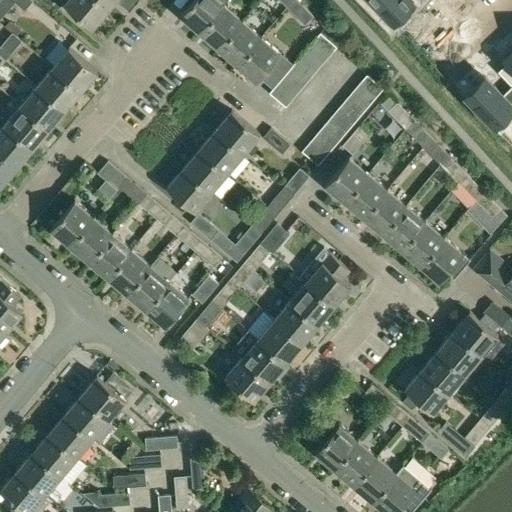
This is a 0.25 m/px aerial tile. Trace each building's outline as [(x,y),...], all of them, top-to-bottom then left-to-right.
[(0,0),(0,18),(14,2),(24,10),(32,1),(31,0),(0,0)] [(108,8),(98,0),(66,0),(64,4),(92,27),(108,8)] [(114,0),(98,0),(108,8),(114,0)] [(193,0),(180,15),(200,31),(224,4),(227,0),(193,0)] [(371,0),(393,22),(413,2),(411,0),(371,0)] [(242,21),(224,4),(200,31),(218,48),(242,21)] [(302,6),(293,14),(304,25),(313,17),(302,6)] [(242,21),(218,48),(237,64),(261,37),(242,21)] [(2,44),(12,52),(21,41),(11,33),(2,44)] [(313,41),(329,55),(336,47),(320,33),(313,41)] [(280,53),(261,37),(237,64),(256,81),(280,53)] [(322,64),(329,55),(313,41),(305,50),(322,64)] [(511,45),(503,55),(505,57),(504,59),(507,62),(511,67),(511,84),(511,85),(511,45)] [(97,71),(88,63),(69,47),(53,66),(81,90),(97,71)] [(298,59),(315,72),(322,64),(305,50),(298,59)] [(307,81),(315,72),(298,59),(291,67),(307,81)] [(65,109),(81,90),(53,66),(36,85),(65,109)] [(300,90),(307,81),(291,67),(284,76),(300,90)] [(360,82),(377,96),(383,88),(367,74),(360,82)] [(300,90),(284,76),(276,84),(293,98),(300,90)] [(485,77),(465,96),(500,132),(511,120),(511,85),(502,94),(485,77)] [(353,91),(369,105),(377,96),(360,82),(353,91)] [(286,107),(293,98),(276,84),(269,93),(286,107)] [(49,128),(65,109),(36,85),(21,104),(31,113),(49,128)] [(346,99),(362,113),(369,105),(353,91),(346,99)] [(339,108),(355,122),(362,113),(346,99),(339,108)] [(33,147),(49,128),(31,113),(21,104),(5,123),(33,147)] [(331,117),(348,131),(355,122),(339,108),(331,117)] [(404,109),(395,118),(406,129),(414,120),(404,109)] [(232,110),(216,129),(244,153),(260,134),(232,110)] [(324,125),(341,139),(348,131),(331,117),(324,125)] [(5,123),(0,128),(0,152),(16,167),(33,147),(5,123)] [(317,134),(333,148),(341,139),(324,125),(317,134)] [(369,135),(359,126),(343,145),(353,154),(369,135)] [(291,144),(271,127),(263,137),(283,153),(291,144)] [(421,127),(412,135),(423,147),(432,138),(421,127)] [(227,172),(244,153),(216,129),(199,148),(227,172)] [(310,142),(326,156),(333,148),(317,134),(310,142)] [(310,142),(302,151),(319,165),(326,156),(310,142)] [(439,145),(430,154),(441,165),(450,156),(439,145)] [(199,148),(183,167),(211,191),(227,172),(199,148)] [(0,152),(0,185),(16,167),(0,152)] [(325,184),(344,201),(368,173),(349,156),(325,184)] [(127,176),(108,160),(97,172),(117,189),(127,176)] [(456,162),(447,171),(458,182),(467,173),(456,162)] [(211,191),(183,167),(167,186),(195,210),(211,191)] [(344,201),(363,216),(387,189),(368,173),(344,201)] [(294,175),(284,187),(293,195),(303,183),(294,175)] [(465,189),(475,200),(484,191),(473,180),(465,189)] [(146,192),(135,182),(127,192),(138,202),(146,192)] [(363,216),(383,233),(406,205),(387,189),(363,216)] [(278,194),(267,205),(277,214),(287,202),(278,194)] [(154,198),(146,208),(157,218),(165,208),(154,198)] [(501,209),(491,198),(482,207),(492,218),(501,209)] [(70,243),(94,215),(75,199),(51,227),(70,243)] [(425,221),(406,205),(383,233),(402,249),(425,221)] [(218,228),(199,211),(191,221),(210,238),(218,228)] [(262,213),(252,224),(261,232),(271,221),(262,213)] [(173,214),(165,224),(176,234),(184,224),(173,214)] [(113,232),(94,215),(70,243),(89,259),(113,232)] [(421,265),(444,237),(425,221),(402,249),(421,265)] [(260,243),(269,250),(272,253),(289,233),(277,223),(260,243)] [(192,230),(184,240),(195,250),(203,240),(192,230)] [(255,240),(246,231),(236,243),(245,251),(255,240)] [(89,259),(108,276),(132,248),(113,232),(89,259)] [(463,252),(444,237),(421,265),(439,280),(439,281),(440,281),(447,273),(453,278),(470,258),(463,252)] [(260,261),(269,250),(260,243),(251,254),(260,261)] [(223,256),(211,246),(203,256),(214,266),(223,256)] [(151,264),(132,248),(108,276),(127,292),(151,264)] [(511,269),(501,261),(490,251),(476,268),(511,299),(511,269)] [(306,281),(334,304),(350,286),(351,285),(342,278),(350,269),(330,252),(321,262),(322,262),(314,271),(308,266),(300,275),(306,281)] [(244,261),(235,272),(244,280),(254,269),(244,261)] [(127,292),(146,308),(170,280),(151,264),(127,292)] [(219,282),(209,274),(193,293),(202,302),(219,282)] [(0,276),(0,326),(6,331),(22,312),(14,305),(22,295),(0,276)] [(170,280),(146,308),(165,324),(189,297),(170,280)] [(229,280),(219,291),(228,299),(238,288),(229,280)] [(318,323),(334,304),(306,281),(290,300),(318,323)] [(212,299),(203,310),(212,318),(222,307),(212,299)] [(290,300),(274,318),(302,342),(318,323),(290,300)] [(454,330),(482,354),(498,335),(470,311),(454,330)] [(196,318),(180,337),(192,348),(209,328),(196,318)] [(286,361),(302,342),(274,318),(258,337),(286,361)] [(482,354),(454,330),(438,349),(466,373),(482,354)] [(258,337),(242,356),(270,380),(276,373),(280,376),(289,366),(285,363),(286,361),(258,337)] [(421,368),(449,392),(466,373),(438,349),(421,368)] [(270,380),(242,356),(226,376),(254,400),(270,380)] [(449,392),(421,368),(405,388),(433,412),(449,392)] [(97,375),(80,395),(108,419),(125,398),(97,375)] [(372,384),(361,396),(381,412),(391,400),(372,384)] [(511,399),(511,392),(506,387),(496,399),(505,407),(511,399)] [(80,395),(65,413),(93,437),(108,419),(80,395)] [(399,406),(391,416),(402,425),(410,416),(399,406)] [(489,427),(499,414),(490,406),(480,418),(489,427)] [(65,413),(49,432),(76,456),(93,437),(65,413)] [(417,422),(409,431),(421,441),(429,432),(417,422)] [(333,467),(357,439),(338,423),(314,451),(333,467)] [(483,434),(474,425),(464,437),(473,445),(483,434)] [(49,432),(33,451),(60,475),(76,456),(49,432)] [(146,450),(178,447),(177,435),(145,438),(146,450)] [(440,458),(448,448),(437,438),(429,448),(440,458)] [(376,455),(357,439),(333,467),(353,483),(376,455)] [(33,451),(17,470),(44,494),(60,475),(33,451)] [(130,469),(162,466),(161,454),(129,456),(130,469)] [(395,471),(376,455),(353,483),(372,499),(395,471)] [(202,456),(190,457),(193,489),(205,488),(202,456)] [(401,465),(395,471),(372,499),(386,511),(394,511),(398,507),(403,511),(405,511),(427,487),(401,465)] [(17,470),(0,490),(26,511),(29,511),(44,494),(17,470)] [(114,487),(146,485),(145,473),(113,475),(114,487)] [(186,475),(174,476),(177,508),(189,507),(186,475)] [(248,486),(224,511),(268,511),(273,507),(248,486)] [(98,506),(130,504),(129,492),(97,494),(98,506)] [(171,511),(170,494),(158,495),(159,511),(171,511)]
